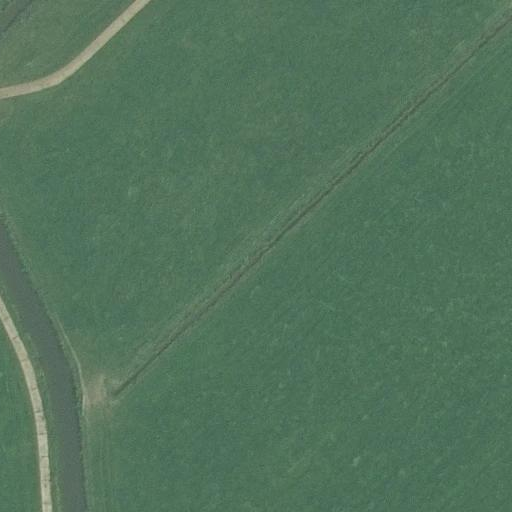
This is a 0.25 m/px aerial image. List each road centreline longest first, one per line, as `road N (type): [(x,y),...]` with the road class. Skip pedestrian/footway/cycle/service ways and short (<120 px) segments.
road 1 (track): [(0,320),(32,391),(49,511)]
road 2 (track): [(0,95),(40,86),(81,62),(145,0)]
